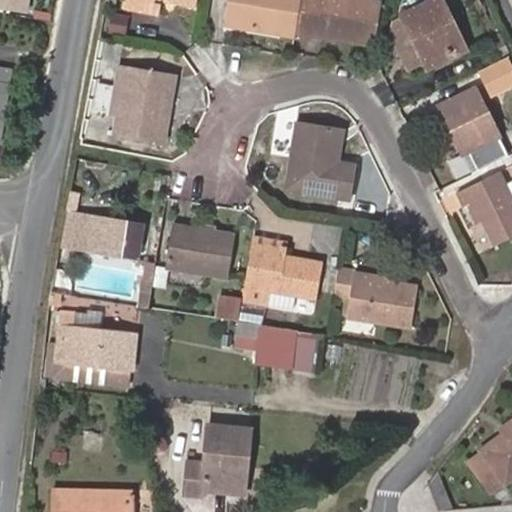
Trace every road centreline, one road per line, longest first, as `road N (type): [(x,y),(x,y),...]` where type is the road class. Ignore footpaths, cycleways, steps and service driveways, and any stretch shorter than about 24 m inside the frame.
road 1 (residential): [(0,510),(27,289),(79,0)]
road 2 (residential): [(499,351),(371,106),(347,88),(311,81),(253,100),(227,118),(214,170)]
road 3 (residential): [(385,511),(394,483),(499,351)]
